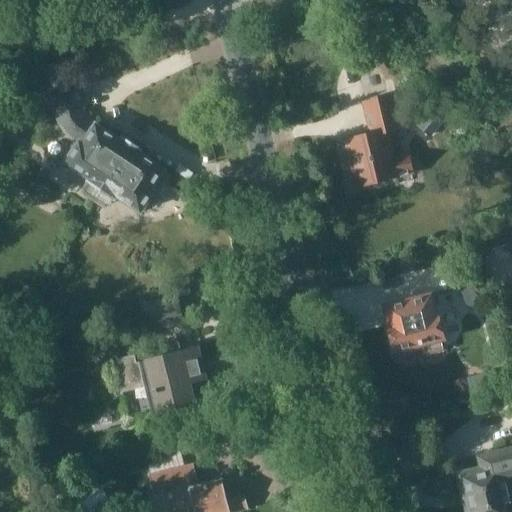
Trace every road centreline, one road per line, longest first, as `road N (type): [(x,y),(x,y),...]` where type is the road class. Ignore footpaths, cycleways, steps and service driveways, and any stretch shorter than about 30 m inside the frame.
road 1 (residential): [(345,511),(215,0)]
road 2 (residential): [(511,105),(367,0)]
